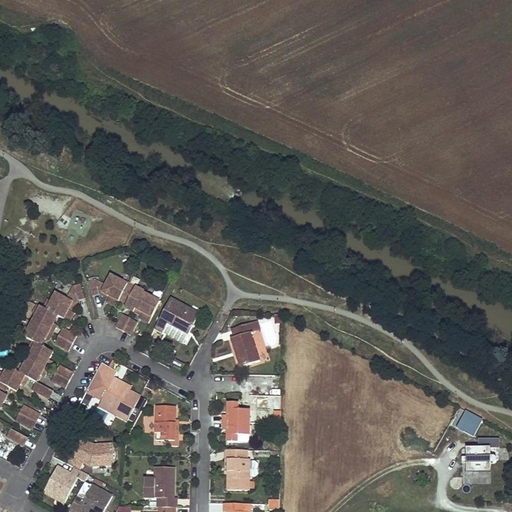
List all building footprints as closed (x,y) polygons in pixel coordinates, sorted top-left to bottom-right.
[(149,323),(161,301),(144,292),(144,291),(128,283),(127,284),(111,275),(106,285),(95,280),(88,283),(92,295),(98,293),(100,294),(101,292),(109,296),(108,298),(106,302),(116,306),(120,299),(126,303),(136,308),(142,311),(140,316),(139,318),(149,323)] [(66,298),(54,291),(49,300),(45,308),(42,306),(39,305),(35,313),(27,326),(23,335),(30,339),(33,341),(29,349),(21,363),(17,371),(13,369),(5,364),(1,371),(0,373),(0,400),(4,393),(8,385),(18,390),(21,383),(26,376),(29,377),(37,381),(41,374),(45,366),(49,359),(53,351),(41,345),(45,338),(49,330),(53,323),(57,315),(69,321),(74,312),(71,310),(68,309),(72,302),(75,303),(77,300),(84,297),(80,283),(72,286),(66,298)] [(200,314),(171,298),(156,327),(164,331),(171,316),(192,328),(200,314)] [(35,303),(31,311),(35,313),(39,305),(35,303)] [(136,308),(126,303),(124,307),(134,312),(136,308)] [(130,335),(137,321),(131,318),(123,314),(118,323),(116,327),(130,335)] [(254,322),(233,329),(235,337),(232,338),(241,366),(261,360),(252,332),(257,331),(254,322)] [(23,324),(19,333),(23,335),(27,326),(23,324)] [(76,336),(62,328),(58,335),(54,342),(68,350),(72,343),(76,336)] [(277,332),(267,333),(269,347),(279,346),(277,332)] [(33,341),(30,339),(25,347),(29,349),(33,341)] [(129,385),(115,378),(119,371),(109,365),(103,362),(89,388),(100,395),(99,397),(103,399),(103,400),(120,410),(117,414),(128,421),(141,396),(131,390),(127,389),(129,385)] [(74,373),(59,365),(56,372),(51,380),(66,387),(70,380),(74,373)] [(50,389),(37,381),(32,390),(46,397),(50,389)] [(89,388),(87,392),(103,400),(103,399),(99,397),(100,395),(89,388)] [(280,411),(281,397),(269,397),(268,410),(280,411)] [(100,405),(117,414),(120,410),(103,400),(101,403),(100,405)] [(239,402),(230,402),(229,415),(225,415),(224,430),(229,430),(228,442),(238,442),(238,435),(250,435),(251,409),(239,409),(239,402)] [(37,413),(24,405),(20,413),(16,419),(30,427),(33,420),(37,413)] [(177,406),(156,406),(156,432),(157,432),(157,439),(165,440),(179,440),(179,431),(176,431),(176,419),(177,406)] [(483,421),(467,412),(458,429),(474,438),(483,421)] [(25,436),(11,429),(6,437),(20,445),(25,436)] [(94,444),(81,437),(71,455),(69,454),(65,461),(75,466),(80,469),(83,463),(89,466),(113,465),(112,443),(94,444)] [(479,449),(467,449),(467,458),(467,465),(467,474),(491,474),(491,465),(496,464),(497,461),(496,458),(491,458),(491,449),(500,449),(500,440),(479,440),(479,449)] [(250,459),(248,459),(248,450),(226,449),(226,460),(229,460),(228,475),(228,490),(249,490),(250,459)] [(80,469),(75,466),(71,473),(69,471),(67,474),(57,469),(45,492),(57,499),(58,496),(67,501),(79,478),(86,482),(90,474),(80,469)] [(155,468),(155,479),(144,479),(144,497),(158,497),(158,507),(177,507),(177,497),(174,497),(175,468),(155,468)] [(104,511),(113,496),(93,485),(85,499),(79,496),(71,510),(75,511),(78,511),(79,510),(83,511),(104,511)] [(245,503),(225,503),(224,511),(247,511),(248,510),(245,510),(245,503)]
